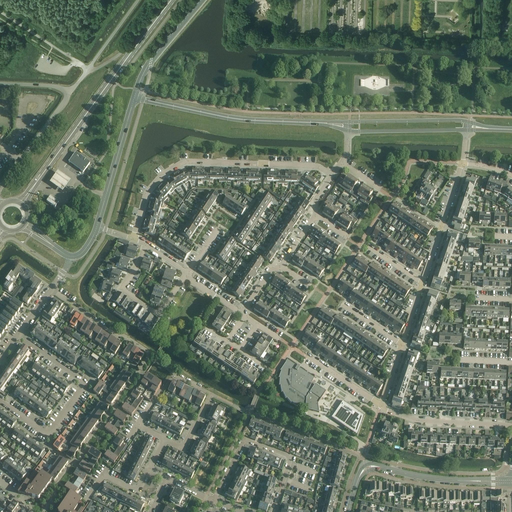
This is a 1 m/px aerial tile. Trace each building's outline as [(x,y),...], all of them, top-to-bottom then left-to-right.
[(83,173),(89,164),(90,163),(76,153),(75,153),(69,162),(69,163),(83,173)] [(192,171),(187,171),(188,174),(189,181),(194,181),(195,179),(198,179),(198,168),(192,168),(192,171)] [(198,168),(198,179),(201,179),(201,182),(207,182),(207,174),(207,172),(204,171),(204,169),(198,168)] [(207,174),(207,182),(212,182),(213,180),(216,180),(216,169),(210,169),(210,172),(207,172),(207,174)] [(216,169),(216,180),(219,180),(219,182),(225,182),(225,175),(225,172),(222,172),(222,169),(216,169)] [(225,175),(225,182),(230,183),(231,181),(234,181),(234,170),(228,169),(228,172),(225,172),(225,175)] [(234,170),(234,181),(237,181),(237,183),(243,183),(243,176),(243,173),(240,173),(240,170),(234,170)] [(243,176),(243,183),(248,183),(249,181),(252,181),(252,170),(246,170),(246,173),(243,173),(243,176)] [(252,170),(252,181),(255,181),(255,183),(261,184),(261,175),(261,174),(258,173),(258,171),(252,170)] [(181,171),(176,174),(181,183),(184,182),(185,184),(189,181),(188,174),(187,171),(183,173),(181,171)] [(264,175),(263,184),(270,184),(270,182),(273,182),(273,171),(267,171),(267,174),(264,174),(264,175)] [(273,171),(273,182),(276,182),(276,184),(282,184),(282,177),(282,174),(279,174),(279,171),(273,171)] [(62,192),(70,181),(60,173),(58,172),(50,183),(52,184),(62,192)] [(282,177),(282,184),(288,185),(288,183),(291,183),(291,172),(285,172),(285,174),(282,174),(282,177)] [(291,172),(291,183),(294,183),(294,185),(299,185),(301,178),(302,175),(297,175),(297,172),(291,172)] [(172,179),(169,181),(170,184),(175,189),(180,187),(179,185),(181,183),(176,174),(171,177),(172,179)] [(301,178),(299,185),(303,188),(304,186),(307,188),(313,179),(308,176),(307,178),(302,175),(301,178)] [(341,180),(337,186),(342,189),(343,188),(346,189),(347,188),(353,179),(348,176),(345,179),(343,177),(341,180)] [(465,184),(474,187),(477,179),(471,177),(470,180),(467,179),(465,184)] [(490,177),(486,190),(494,192),(497,182),(493,180),(493,178),(490,177)] [(313,179),(307,188),(310,190),(308,191),(313,195),(318,188),(319,186),(316,185),(318,182),(313,179)] [(347,188),(346,189),(348,191),(347,192),(352,196),(356,190),(354,188),(355,186),(358,182),(353,179),(347,188)] [(164,183),(160,187),(168,194),(170,192),(171,193),(175,189),(170,184),(169,181),(166,185),(164,183)] [(422,188),(427,192),(431,186),(430,185),(430,184),(427,181),(424,185),(422,183),(421,185),(423,187),(422,188)] [(501,195),(507,183),(503,182),(502,184),(497,182),(494,192),(501,195)] [(508,199),(511,193),(511,188),(510,187),(511,186),(507,183),(501,195),(508,199)] [(474,187),(465,184),(463,189),(472,192),(474,187)] [(361,199),(368,189),(363,186),(359,192),(356,190),(352,196),(357,199),(358,197),(361,199)] [(427,192),(433,195),(434,194),(436,195),(437,193),(435,192),(437,188),(434,186),(433,187),(431,186),(427,192)] [(158,193),(155,197),(157,198),(164,202),(167,198),(166,197),(168,194),(160,187),(156,192),(158,193)] [(427,192),(422,188),(421,190),(419,189),(415,194),(421,198),(422,197),(423,198),(427,192)] [(361,199),(360,201),(362,202),(367,206),(371,200),(373,198),(370,196),(373,192),(368,189),(361,199)] [(472,192),(463,189),(461,194),(471,197),(472,192)] [(208,196),(215,201),(216,201),(216,200),(218,196),(211,192),(208,196)] [(433,195),(427,192),(423,198),(420,203),(420,204),(420,203),(426,206),(425,207),(429,203),(428,202),(430,199),(432,200),(434,198),(432,197),(433,195)] [(261,198),(269,204),(273,199),(265,194),(262,197),(262,198),(261,198)] [(471,197),(461,194),(460,199),(469,202),(471,197)] [(48,199),(46,201),(47,202),(55,207),(57,205),(58,203),(58,202),(50,197),(50,196),(50,197),(48,199)] [(215,201),(208,196),(205,201),(212,205),(214,202),(215,202),(215,201)] [(151,201),(149,206),(160,209),(160,206),(162,207),(164,202),(157,198),(155,197),(153,201),(151,201)] [(227,207),(232,200),(227,197),(223,204),(226,206),(227,206),(227,207)] [(269,204),(261,198),(261,199),(258,203),(266,208),(269,204)] [(309,204),(308,203),(301,198),(298,203),(306,209),(309,204)] [(469,202),(460,199),(458,205),(467,208),(469,202)] [(232,210),(237,203),(232,200),(227,207),(228,207),(229,207),(232,210)] [(327,217),(329,214),(333,208),(331,206),(332,203),(327,200),(323,206),(326,208),(322,213),(327,217)] [(212,205),(205,201),(202,205),(209,210),(210,210),(210,209),(212,205)] [(236,213),(241,206),(237,203),(232,210),(235,212),(236,212),(236,213)] [(266,208),(258,203),(256,206),(256,207),(255,207),(263,213),(266,208)] [(298,203),(295,207),(303,213),(305,214),(306,212),(304,211),(306,209),(298,203)] [(393,214),(399,205),(397,203),(396,205),(394,203),(389,211),(393,214)] [(209,210),(202,205),(200,204),(197,209),(206,215),(208,211),(209,211),(209,210)] [(241,206),(236,213),(237,213),(238,214),(239,214),(241,216),(242,214),(246,209),(247,210),(248,208),(243,204),(241,206)] [(396,219),(397,217),(402,209),(401,208),(402,206),(399,205),(393,214),(392,216),(396,219)] [(467,208),(458,205),(456,210),(465,213),(467,208)] [(149,206),(147,212),(150,213),(149,216),(152,217),(159,219),(160,214),(161,213),(159,213),(160,209),(149,206)] [(252,212),(260,217),(263,213),(255,207),(255,208),(252,212)] [(295,207),(292,212),(295,214),(300,218),(302,215),(304,216),(305,214),(303,213),(295,207)] [(339,216),(340,214),(342,210),(338,207),(336,210),(333,208),(329,214),(327,217),(332,220),(336,214),(339,216)] [(402,220),(405,214),(408,210),(406,209),(404,211),(402,209),(397,217),(402,220)] [(342,227),(348,218),(345,216),(347,214),(342,210),(340,214),(339,216),(341,218),(337,224),(342,227)] [(406,223),(411,215),(409,214),(410,212),(408,210),(405,214),(402,220),(406,223)] [(455,215),(464,218),(465,213),(456,210),(455,215)] [(205,217),(196,211),(192,215),(202,222),(202,221),(202,220),(205,217)] [(249,216),(257,222),(260,217),(252,212),(250,215),(249,216)] [(300,218),(295,214),(292,212),(289,216),(297,222),(300,218)] [(475,220),(475,223),(479,223),(482,223),(482,225),(484,225),(485,214),(483,214),(479,214),(479,212),(477,212),(477,214),(477,220),(475,220)] [(485,214),(484,225),(486,225),(486,224),(490,224),(490,221),(492,221),(492,213),(490,213),(490,215),(485,214)] [(410,225),(416,216),(414,214),(413,216),(411,215),(406,223),(410,225)] [(499,215),(499,226),(501,226),(501,224),(505,224),(505,222),(507,222),(507,214),(505,214),(505,215),(499,215)] [(202,222),(192,215),(189,220),(198,226),(201,223),(201,222),(202,222)] [(464,218),(455,215),(453,220),(462,223),(464,218)] [(146,218),(144,224),(155,227),(155,224),(157,224),(159,219),(152,217),(149,216),(148,219),(146,218)] [(246,221),(254,226),(257,222),(249,216),(249,217),(246,221)] [(297,222),(289,216),(286,221),(294,227),(297,222)] [(414,228),(419,221),(417,219),(419,218),(416,216),(410,225),(414,228)] [(348,218),(342,227),(347,230),(351,224),(354,226),(358,220),(353,217),(351,220),(348,218)] [(198,226),(189,220),(186,224),(196,231),(196,230),(196,229),(198,226)] [(418,231),(425,222),(422,220),(421,222),(419,221),(414,228),(418,231)] [(453,220),(451,225),(455,226),(454,229),(459,231),(462,232),(465,224),(462,223),(453,220)] [(254,226),(246,221),(244,224),(244,225),(243,225),(251,231),(254,226)] [(286,221),(282,225),(291,231),(293,232),(294,230),(292,229),(294,227),(286,221)] [(423,234),(428,226),(426,225),(427,223),(425,222),(418,231),(423,234)] [(144,224),(142,229),(145,230),(144,233),(146,234),(154,236),(156,230),(154,230),(155,227),(144,224)] [(196,231),(186,224),(183,229),(192,235),(195,232),(195,231),(196,231)] [(280,224),(277,229),(288,236),(290,233),(291,234),(293,232),(291,231),(282,225),(280,224)] [(240,230),(248,235),(251,231),(243,225),(243,226),(240,230)] [(428,226),(423,234),(427,237),(433,228),(431,226),(430,228),(428,226)] [(314,239),(320,231),(315,227),(310,236),(314,239)] [(180,234),(189,240),(192,235),(183,229),(180,234)] [(274,233),(276,234),(285,240),(288,236),(277,229),(274,233)] [(375,241),(381,232),(377,229),(372,236),(375,238),(373,240),(375,241)] [(248,235),(240,230),(238,233),(238,234),(237,234),(245,240),(248,235)] [(320,231),(314,239),(318,242),(323,235),(324,234),(320,231)] [(380,242),(385,235),(381,232),(375,241),(376,242),(378,240),(380,242)] [(447,239),(456,242),(458,233),(453,232),(452,234),(448,233),(447,239)] [(157,243),(160,245),(161,245),(161,246),(166,239),(167,237),(163,234),(157,243)] [(237,235),(234,239),(242,244),(245,240),(237,234),(237,235)] [(273,239),(282,245),(285,240),(276,234),(273,239)] [(327,237),(323,235),(318,242),(317,243),(322,246),(327,237)] [(385,235),(380,242),(383,244),(382,246),(383,247),(388,239),(389,239),(390,238),(385,235)] [(326,249),(332,240),(327,237),(322,246),(326,249)] [(228,238),(226,242),(225,242),(225,243),(233,248),(236,243),(228,238)] [(166,249),(171,242),(166,239),(161,246),(162,246),(163,247),(166,249)] [(273,239),(270,243),(279,249),(281,250),(282,248),(280,247),(282,245),(273,239)] [(393,242),(389,239),(388,239),(383,247),(386,249),(385,250),(386,251),(393,242)] [(456,242),(447,239),(445,244),(454,247),(456,242)] [(474,250),(474,239),(472,239),(472,241),(468,241),(468,243),(466,243),(466,251),(468,251),(468,250),(474,250)] [(330,252),(336,243),(332,240),(326,249),(330,252)] [(170,252),(175,245),(171,242),(166,249),(169,251),(170,252)] [(392,253),(397,245),(393,242),(386,251),(388,252),(389,251),(392,253)] [(233,248),(225,243),(224,243),(224,244),(222,247),(230,253),(233,248)] [(270,243),(267,248),(276,254),(277,251),(279,252),(281,250),(279,249),(270,243)] [(336,243),(330,252),(335,255),(340,246),(336,243)] [(454,247),(445,244),(443,249),(452,252),(454,247)] [(175,245),(170,252),(171,252),(172,253),(175,255),(180,248),(175,245)] [(395,257),(401,248),(397,245),(392,253),(395,254),(393,256),(395,257)] [(129,246),(126,256),(134,259),(138,248),(129,246)] [(180,248),(175,255),(178,257),(179,257),(179,258),(184,251),(185,249),(181,246),(180,248)] [(230,253),(222,247),(220,251),(219,251),(219,252),(227,257),(230,253)] [(276,254),(267,248),(264,252),(273,258),(276,254)] [(400,258),(405,251),(401,248),(395,257),(397,258),(398,256),(400,258)] [(184,251),(179,258),(180,258),(180,259),(181,259),(184,261),(186,259),(186,258),(187,258),(187,257),(190,252),(185,249),(184,251)] [(452,252),(443,249),(442,254),(451,257),(452,252)] [(403,263),(410,254),(405,251),(400,258),(403,260),(402,262),(403,263)] [(218,253),(216,256),(226,263),(229,258),(227,257),(219,252),(218,252),(218,253)] [(261,257),(269,262),(270,263),(273,258),(264,252),(261,257)] [(297,265),(302,256),(298,253),(292,262),(297,265)] [(409,264),(414,256),(410,254),(403,263),(405,264),(406,262),(409,264)] [(451,257),(442,254),(440,259),(449,262),(451,257)] [(263,262),(255,256),(252,261),(260,266),(263,262)] [(302,256),(297,265),(301,268),(302,267),(307,259),(306,259),(302,256)] [(360,258),(356,256),(352,262),(353,263),(353,265),(357,268),(363,258),(361,257),(360,258)] [(412,269),(418,259),(414,256),(409,264),(412,266),(410,267),(412,269)] [(121,258),(119,264),(117,263),(117,264),(115,267),(118,268),(126,271),(130,260),(121,258)] [(153,261),(144,258),(141,268),(149,271),(153,261)] [(306,269),(312,261),(307,258),(306,259),(307,259),(302,267),(306,269)] [(361,270),(366,263),(364,262),(366,260),(363,258),(357,268),(361,270)] [(418,259),(412,269),(413,270),(415,268),(417,270),(423,262),(418,259)] [(449,262),(440,259),(438,264),(447,267),(449,262)] [(199,267),(199,268),(198,270),(201,273),(202,273),(208,264),(204,261),(201,265),(200,266),(200,267),(199,267)] [(260,266),(252,261),(249,265),(257,271),(260,266)] [(310,272),(316,264),(312,261),(306,269),(310,272)] [(367,272),(372,264),(370,263),(369,265),(366,263),(361,270),(366,273),(367,272)] [(204,274),(207,276),(213,267),(208,264),(202,273),(203,274),(204,274)] [(314,275),(320,267),(316,264),(310,272),(314,275)] [(371,274),(377,265),(376,264),(374,266),(372,264),(367,272),(371,274)] [(447,267),(438,264),(436,269),(446,272),(447,267)] [(249,265),(246,270),(254,275),(256,277),(257,275),(256,273),(257,271),(249,265)] [(375,277),(380,270),(378,268),(379,266),(377,265),(371,274),(375,277)] [(213,267),(207,276),(210,279),(211,279),(216,272),(217,270),(213,267)] [(320,267),(314,275),(319,278),(325,270),(320,267)] [(164,277),(173,280),(176,272),(166,269),(164,277)] [(446,272),(436,269),(435,274),(444,277),(446,272)] [(10,279),(15,283),(20,276),(19,270),(17,272),(16,271),(10,279)] [(27,281),(30,276),(22,270),(21,272),(19,270),(20,276),(27,281)] [(113,270),(110,280),(118,283),(122,273),(113,270)] [(246,270),(243,274),(251,280),(253,277),(255,279),(256,277),(254,275),(246,270)] [(375,277),(374,279),(378,282),(379,280),(386,271),(384,270),(383,271),(380,270),(375,277)] [(384,283),(389,275),(386,274),(387,272),(386,271),(379,280),(384,283)] [(216,272),(211,279),(212,280),(216,282),(221,275),(216,272)] [(465,274),(464,285),(467,285),(467,283),(470,283),(470,280),(472,280),(472,274),(473,272),(470,272),(470,274),(465,274)] [(221,285),(225,278),(227,277),(222,273),(221,275),(216,282),(221,285)] [(241,273),(238,277),(240,278),(248,284),(251,280),(243,274),(241,273)] [(444,277),(435,274),(433,280),(442,283),(444,277)] [(388,286),(394,277),(393,276),(391,277),(389,275),(384,283),(388,286)] [(30,276),(27,281),(34,286),(39,285),(37,283),(38,282),(30,276)] [(276,287),(281,279),(277,276),(271,284),(276,287)] [(173,280),(164,277),(161,285),(170,288),(173,280)] [(392,289),(397,281),(395,279),(396,278),(394,277),(388,286),(392,289)] [(248,284),(240,278),(237,283),(245,289),(248,284)] [(15,283),(10,279),(4,287),(9,291),(15,283)] [(281,279),(276,287),(280,290),(286,282),(281,279)] [(113,282),(105,280),(102,290),(110,293),(113,282)] [(433,280),(430,288),(439,291),(442,283),(433,280)] [(340,293),(346,284),(342,281),(337,288),(340,290),(338,292),(340,293)] [(396,292),(403,282),(401,281),(400,283),(397,281),(392,289),(396,292)] [(286,282),(280,290),(284,293),(289,286),(290,285),(286,282)] [(401,294),(406,287),(403,285),(404,283),(403,282),(396,292),(401,294)] [(237,283),(234,287),(242,293),(244,294),(245,292),(244,291),(245,289),(237,283)] [(346,284),(340,293),(342,294),(343,292),(345,294),(351,286),(346,284)] [(29,293),(33,296),(39,288),(38,287),(39,285),(34,286),(29,293)] [(153,294),(162,297),(165,289),(156,285),(153,294)] [(293,288),(289,286),(284,293),(283,294),(287,297),(293,288)] [(351,286),(345,294),(348,296),(347,298),(348,299),(354,291),(355,289),(351,286)] [(234,287),(231,292),(239,298),(241,295),(243,296),(244,294),(242,293),(234,287)] [(400,296),(404,299),(411,288),(410,287),(408,289),(406,287),(401,294),(400,296)] [(292,300),(297,291),(293,288),(287,297),(292,300)] [(429,293),(427,298),(436,301),(439,293),(430,290),(429,293)] [(296,303),(302,294),(297,291),(292,300),(296,303)] [(352,303),(358,294),(354,291),(348,299),(351,300),(350,302),(352,303)] [(119,305),(124,297),(117,292),(111,301),(119,305)] [(33,296),(29,293),(23,301),(27,305),(33,296)] [(162,297),(153,294),(150,302),(151,302),(150,305),(156,307),(157,304),(159,305),(162,297)] [(302,294),(296,303),(300,306),(306,297),(302,294)] [(358,294),(352,303),(353,304),(354,303),(357,304),(362,297),(358,294)] [(119,305),(117,307),(120,309),(121,307),(126,310),(131,302),(124,297),(119,305)] [(362,297),(357,304),(360,306),(358,308),(360,309),(366,300),(362,297)] [(425,303),(434,306),(436,301),(427,298),(425,303)] [(10,301),(9,303),(10,304),(19,310),(20,308),(21,309),(21,308),(23,306),(14,299),(12,302),(10,301)] [(63,305),(55,299),(52,304),(60,310),(60,309),(62,311),(65,306),(63,305)] [(366,300),(360,309),(362,310),(363,308),(365,310),(371,302),(366,300)] [(454,311),(455,300),(453,300),(453,302),(449,301),(449,304),(447,304),(447,312),(449,312),(449,311),(454,311)] [(258,313),(264,305),(259,302),(254,310),(258,313)] [(371,302),(365,310),(368,312),(367,314),(368,315),(375,305),(371,302)] [(136,314),(140,308),(133,303),(127,311),(134,316),(136,314)] [(425,303),(423,308),(435,312),(436,307),(434,306),(425,303)] [(7,306),(6,307),(7,309),(7,308),(16,314),(17,313),(18,314),(18,313),(20,310),(19,310),(10,304),(9,307),(7,306)] [(60,310),(52,304),(48,308),(57,314),(60,310)] [(262,316),(268,308),(264,305),(258,313),(262,316)] [(375,305),(368,315),(370,316),(371,314),(374,316),(379,308),(375,305)] [(4,310),(3,312),(4,313),(13,318),(13,317),(14,318),(15,317),(17,315),(16,314),(7,308),(7,309),(5,311),(4,310)] [(57,314),(48,308),(45,312),(53,318),(57,314)] [(140,308),(136,314),(134,316),(142,321),(147,313),(140,308)] [(220,314),(231,322),(233,319),(231,317),(233,314),(224,308),(220,314)] [(268,308),(262,316),(267,319),(268,318),(267,318),(272,310),(268,308)] [(379,308),(374,316),(377,318),(375,319),(377,320),(383,311),(379,308)] [(423,308),(422,313),(433,317),(435,312),(423,308)] [(272,320),(277,312),(273,309),(272,310),(267,318),(268,318),(272,320)] [(322,319),(328,310),(327,309),(326,311),(323,309),(318,316),(322,319)] [(326,322),(332,315),(329,313),(330,311),(328,310),(322,319),(326,322)] [(383,311),(377,320),(379,321),(380,320),(382,321),(387,314),(383,311)] [(1,314),(0,315),(0,316),(1,317),(9,323),(10,322),(11,322),(12,322),(14,319),(13,318),(4,313),(3,312),(1,314)] [(53,318),(45,312),(42,317),(50,323),(53,318)] [(276,323),(282,315),(277,312),(272,320),(276,323)] [(420,319),(431,322),(433,317),(422,313),(420,319)] [(155,319),(147,314),(142,322),(149,327),(148,328),(151,331),(158,321),(155,319)] [(216,320),(224,326),(227,323),(229,325),(231,322),(220,314),(216,320)] [(387,314),(382,321),(385,323),(384,325),(385,326),(392,317),(387,314)] [(77,330),(84,320),(76,315),(70,324),(74,327),(74,328),(77,330)] [(280,326),(286,318),(282,315),(276,323),(280,326)] [(332,315),(326,322),(331,325),(332,324),(332,323),(337,316),(335,315),(334,317),(332,315)] [(336,326),(342,317),(341,316),(340,318),(337,316),(332,323),(332,324),(336,326)] [(0,323),(6,327),(7,326),(8,327),(9,326),(10,324),(9,323),(1,317),(0,318),(0,323)] [(340,329),(345,322),(343,320),(344,318),(342,317),(336,326),(340,329)] [(392,317),(385,326),(387,327),(388,325),(391,327),(396,320),(392,317)] [(286,318),(280,326),(285,329),(290,321),(286,318)] [(418,324),(430,327),(431,322),(420,319),(418,324)] [(84,320),(77,330),(80,332),(80,331),(85,334),(91,325),(84,320)] [(224,326),(216,320),(212,326),(223,334),(225,331),(222,329),(224,326)] [(396,320),(391,327),(394,329),(392,331),(394,332),(400,322),(396,320)] [(345,332),(351,323),(349,322),(348,323),(345,322),(340,329),(345,332)] [(400,322),(394,332),(395,333),(397,331),(400,333),(405,325),(400,322)] [(349,335),(354,327),(351,325),(352,324),(351,323),(345,332),(349,335)] [(417,329),(426,332),(428,333),(430,327),(418,324),(417,329)] [(92,340),(98,330),(91,325),(85,334),(89,337),(88,338),(92,340)] [(35,337),(40,329),(36,326),(30,334),(35,337)] [(353,338),(359,328),(358,327),(357,329),(354,327),(349,335),(353,338)] [(357,341),(362,333),(360,331),(361,329),(359,328),(353,338),(357,341)] [(39,340),(45,332),(40,329),(35,337),(39,340)] [(417,329),(415,334),(424,337),(426,332),(417,329)] [(100,344),(106,335),(98,330),(92,340),(95,342),(100,344)] [(43,343),(49,335),(45,332),(39,340),(43,343)] [(305,345),(311,335),(307,332),(302,340),(305,342),(304,344),(305,345)] [(361,343),(368,334),(366,333),(365,335),(362,333),(357,341),(361,343)] [(366,346),(371,339),(368,337),(369,335),(368,334),(361,343),(366,346)] [(413,339),(422,342),(424,337),(415,334),(413,339)] [(48,346),(54,338),(49,335),(43,343),(48,346)] [(107,351),(113,340),(106,335),(100,344),(104,347),(103,348),(107,351)] [(200,348),(207,337),(204,335),(202,337),(199,335),(193,344),(200,348)] [(257,339),(268,347),(273,341),(264,335),(262,338),(259,336),(257,339)] [(311,335),(305,345),(307,346),(308,344),(311,346),(316,338),(311,335)] [(206,352),(211,343),(208,341),(210,339),(207,337),(200,348),(206,352)] [(52,350),(58,341),(54,338),(48,346),(52,350)] [(316,338),(311,346),(313,348),(312,349),(314,350),(319,343),(320,341),(316,338)] [(58,341),(52,350),(56,353),(64,342),(59,339),(58,341)] [(268,347),(257,339),(255,342),(258,344),(256,347),(264,353),(268,347)] [(370,349),(376,340),(375,339),(374,340),(371,339),(366,346),(370,349)] [(414,348),(419,350),(422,342),(413,339),(411,344),(415,345),(414,348)] [(113,340),(107,351),(110,353),(110,352),(115,355),(121,345),(113,340)] [(374,352),(379,344),(377,343),(378,341),(376,340),(370,349),(374,352)] [(64,342),(56,353),(61,356),(67,348),(68,345),(64,342)] [(212,356),(219,345),(216,343),(214,345),(211,343),(206,352),(212,356)] [(317,355),(323,346),(319,343),(314,350),(316,352),(315,354),(317,355)] [(378,355),(385,345),(383,344),(382,346),(379,344),(374,352),(378,355)] [(129,361),(136,352),(136,351),(129,345),(122,355),(127,358),(126,359),(129,361)] [(217,360),(223,351),(220,349),(222,347),(219,345),(212,356),(217,360)] [(385,345),(378,355),(383,358),(388,350),(385,348),(386,346),(385,345)] [(18,351),(26,356),(29,352),(27,350),(23,347),(21,346),(18,351)] [(323,346),(317,355),(318,356),(319,354),(322,356),(327,349),(323,346)] [(264,353),(256,347),(254,350),(251,348),(249,351),(260,359),(264,353)] [(65,359),(71,351),(67,348),(61,356),(65,359)] [(327,349),(322,356),(325,358),(324,360),(325,361),(331,351),(327,349)] [(18,351),(15,355),(24,362),(28,358),(26,356),(18,351)] [(70,362),(76,354),(71,351),(65,359),(70,362)] [(136,351),(136,352),(129,361),(132,363),(133,362),(137,365),(144,356),(136,351)] [(223,364),(231,353),(228,351),(226,353),(223,351),(217,360),(223,364)] [(331,351),(325,361),(327,362),(328,360),(331,362),(336,354),(331,351)] [(407,358),(416,361),(419,353),(413,351),(412,353),(409,352),(407,358)] [(229,368),(235,359),(232,357),(234,355),(231,353),(223,364),(229,368)] [(74,365),(80,357),(76,354),(70,362),(74,365)] [(336,354),(331,362),(333,364),(332,365),(334,366),(340,357),(336,354)] [(15,355),(12,359),(19,365),(21,366),(24,362),(15,355)] [(82,357),(77,364),(81,367),(86,360),(82,357)] [(340,357),(334,366),(335,367),(336,366),(339,368),(344,360),(340,357)] [(416,361),(407,358),(405,363),(414,366),(416,361)] [(8,364),(16,369),(19,365),(12,359),(8,364)] [(235,372),(243,361),(240,359),(238,361),(235,359),(229,368),(235,372)] [(85,370),(91,363),(86,360),(81,367),(85,370)] [(305,409),(306,394),(308,391),(314,378),(287,360),(280,371),(281,371),(278,378),(279,378),(279,386),(280,386),(281,393),(282,393),(286,399),(291,404),(292,403),(298,407),(298,406),(305,409)] [(344,360),(339,368),(342,369),(341,371),(342,372),(348,363),(344,360)] [(241,376),(247,367),(244,365),(246,363),(243,361),(235,372),(241,376)] [(35,375),(41,367),(39,365),(36,363),(35,365),(33,363),(29,369),(31,370),(31,372),(35,375)] [(89,373),(95,366),(91,363),(85,370),(89,373)] [(348,363),(342,372),(344,373),(345,371),(348,373),(353,366),(348,363)] [(414,366),(405,363),(404,368),(413,371),(414,366)] [(16,369),(8,364),(5,368),(13,374),(16,369)] [(94,376),(99,369),(95,366),(89,373),(94,376)] [(353,366),(348,373),(350,375),(349,377),(351,378),(357,369),(353,366)] [(40,378),(46,370),(43,369),(44,368),(41,367),(35,375),(40,378)] [(247,380),(255,369),(252,367),(250,369),(247,367),(241,376),(247,380)] [(13,374),(5,368),(2,373),(10,378),(13,374)] [(413,371),(404,368),(402,373),(411,376),(413,371)] [(99,369),(94,376),(98,379),(103,372),(99,369)] [(255,369),(247,380),(253,384),(259,375),(256,373),(258,371),(255,369)] [(357,369),(351,378),(352,379),(353,377),(356,379),(361,371),(357,369)] [(45,382),(50,374),(49,372),(48,372),(46,370),(40,378),(45,382)] [(120,376),(128,381),(132,377),(124,371),(120,376)] [(361,371),(356,379),(359,381),(358,383),(359,384),(365,374),(361,371)] [(10,378),(2,373),(0,375),(0,377),(7,383),(10,378)] [(411,376),(402,373),(400,378),(409,381),(411,376)] [(49,385),(55,377),(53,376),(53,375),(50,374),(45,382),(49,385)] [(365,374),(359,384),(361,385),(362,383),(365,385),(370,377),(365,374)] [(128,381),(120,376),(117,380),(125,386),(128,381)] [(136,392),(144,398),(145,398),(146,399),(150,402),(160,388),(161,386),(161,385),(160,385),(147,376),(146,376),(145,378),(136,392)] [(54,388),(60,380),(58,378),(57,379),(55,377),(49,385),(54,388)] [(370,377),(365,385),(367,386),(366,388),(368,389),(374,380),(370,377)] [(409,381),(400,378),(398,383),(407,386),(409,381)] [(58,392),(64,383),(62,382),(63,381),(60,380),(54,388),(58,392)] [(125,386),(117,380),(114,385),(121,391),(125,386)] [(374,380),(368,389),(369,390),(370,389),(373,390),(378,383),(374,380)] [(175,396),(181,385),(173,381),(168,391),(173,394),(172,395),(175,396)] [(93,392),(98,396),(102,390),(106,393),(109,389),(100,382),(93,392)] [(64,383),(58,392),(63,395),(69,387),(67,385),(64,383)] [(378,383),(373,390),(376,392),(374,394),(376,395),(383,386),(378,383)] [(407,386),(398,383),(397,388),(406,391),(407,386)] [(114,385),(110,390),(118,395),(121,391),(114,385)] [(181,385),(175,396),(179,398),(179,397),(184,399),(189,389),(181,385)] [(305,409),(305,410),(319,413),(318,404),(318,402),(319,399),(321,400),(326,392),(315,385),(310,392),(308,391),(306,394),(305,409)] [(19,398),(24,390),(20,387),(19,388),(16,386),(12,392),(15,393),(14,395),(16,397),(19,398)] [(406,391),(397,388),(395,393),(404,396),(406,391)] [(110,390),(109,389),(106,393),(110,396),(106,401),(111,405),(118,395),(110,390)] [(191,404),(197,393),(189,389),(184,399),(189,402),(188,403),(191,404)] [(23,402),(29,393),(24,390),(19,398),(20,400),(21,400),(23,402)] [(131,396),(132,397),(136,399),(133,404),(138,407),(144,398),(136,392),(134,391),(131,396)] [(28,405),(34,397),(29,393),(23,402),(25,403),(25,404),(28,405)] [(197,393),(191,404),(195,406),(195,405),(200,407),(205,397),(197,393)] [(404,396),(395,393),(393,399),(402,402),(404,396)] [(444,396),(443,399),(439,399),(439,408),(442,408),(442,411),(446,411),(447,400),(447,397),(444,396)] [(32,408),(38,400),(34,397),(28,405),(30,407),(32,408)] [(417,409),(417,410),(422,410),(422,407),(425,407),(425,398),(421,398),(421,399),(418,398),(418,403),(413,403),(411,409),(417,409)] [(402,402),(393,399),(392,404),(393,404),(392,407),(400,410),(402,402)] [(37,412),(43,403),(38,400),(32,408),(35,410),(34,411),(37,412)] [(343,401),(331,418),(357,436),(364,416),(360,413),(355,411),(356,410),(343,401)] [(43,403),(37,412),(39,414),(39,413),(42,415),(48,407),(43,403)] [(97,407),(105,413),(108,409),(100,403),(97,407)] [(122,409),(132,416),(138,407),(133,404),(130,408),(125,404),(122,409)] [(211,412),(219,416),(222,411),(224,412),(225,408),(220,406),(218,409),(213,406),(212,408),(213,409),(211,412)] [(48,407),(42,415),(44,416),(44,417),(46,418),(52,410),(48,407)] [(105,413),(97,407),(93,412),(101,418),(105,413)] [(117,411),(113,416),(119,420),(116,424),(121,427),(127,418),(117,411)] [(90,417),(98,423),(101,418),(93,412),(90,417)] [(160,415),(155,412),(154,412),(153,414),(154,414),(154,415),(150,413),(147,418),(151,420),(150,421),(155,424),(159,417),(160,415)] [(211,423),(217,426),(218,423),(216,422),(219,416),(211,412),(209,416),(208,415),(207,417),(212,420),(211,423)] [(5,427),(11,419),(9,417),(9,416),(7,415),(1,424),(5,427)] [(159,417),(155,424),(160,426),(165,417),(160,415),(159,417)] [(86,421),(95,427),(98,423),(90,417),(86,421)] [(165,417),(160,426),(165,428),(169,422),(170,419),(165,417)] [(253,432),(257,421),(253,420),(254,419),(252,418),(249,427),(252,429),(251,431),(253,432)] [(11,419),(5,427),(10,430),(16,422),(14,420),(11,419)] [(170,419),(169,422),(165,428),(170,431),(175,422),(170,419)] [(83,426),(91,432),(95,427),(86,421),(83,426)] [(259,431),(262,422),(261,422),(257,421),(253,432),(254,432),(255,430),(259,431)] [(263,436),(267,425),(263,423),(264,423),(262,422),(259,431),(262,432),(261,435),(263,436)] [(389,432),(391,425),(389,424),(390,423),(385,422),(384,426),(382,425),(381,427),(383,428),(383,430),(389,432)] [(217,426),(211,423),(210,426),(204,423),(203,425),(204,426),(202,429),(213,435),(216,429),(215,428),(217,426)] [(108,424),(104,429),(114,436),(121,427),(116,424),(113,428),(108,424)] [(178,426),(173,424),(170,431),(175,433),(178,426)] [(391,425),(389,432),(395,434),(396,432),(398,433),(399,431),(396,430),(398,426),(393,424),(393,426),(391,425)] [(179,425),(178,426),(175,433),(180,436),(184,427),(179,425)] [(269,435),(272,426),(271,425),(271,426),(267,425),(263,436),(264,436),(265,434),(269,435)] [(80,430),(88,436),(91,432),(83,426),(80,430)] [(273,440),(277,429),(273,427),(274,426),(272,426),(269,435),(272,436),(271,439),(273,440)] [(202,440),(208,443),(209,440),(210,440),(213,435),(202,429),(201,433),(200,432),(198,435),(204,437),(202,440)] [(277,429),(273,440),(275,440),(276,437),(279,439),(283,430),(281,429),(281,430),(277,429)] [(15,441),(21,433),(19,431),(19,432),(16,430),(15,431),(13,430),(9,435),(11,437),(11,438),(15,441)] [(76,435),(85,441),(88,436),(80,430),(76,435)] [(386,439),(389,432),(383,430),(382,432),(380,431),(379,433),(381,434),(380,438),(384,440),(385,438),(386,439)] [(408,430),(407,440),(407,441),(417,441),(418,433),(413,432),(413,430),(408,430)] [(287,445),(291,434),(288,433),(288,432),(287,431),(283,440),(287,442),(286,444),(287,445)] [(399,437),(397,437),(394,436),(395,434),(389,432),(386,439),(388,440),(388,441),(397,444),(399,437)] [(20,445),(26,437),(24,435),(24,434),(21,433),(15,441),(20,445)] [(417,441),(417,443),(427,444),(427,435),(422,435),(422,433),(418,433),(417,441)] [(436,444),(437,435),(432,435),(432,433),(427,433),(427,435),(427,444),(436,444)] [(446,436),(441,436),(441,434),(437,433),(437,435),(436,444),(446,445),(446,436)] [(293,444),(297,435),(295,435),(291,434),(287,445),(289,446),(290,443),(293,444)] [(456,436),(451,436),(451,434),(446,434),(446,436),(446,445),(455,445),(456,436)] [(465,437),(460,437),(460,435),(456,434),(456,436),(455,445),(465,446),(465,437)] [(73,440),(81,446),(85,441),(76,435),(73,440)] [(113,443),(114,444),(118,447),(116,451),(120,454),(122,451),(124,452),(128,446),(127,445),(122,442),(124,438),(119,435),(117,438),(118,439),(117,438),(116,438),(116,440),(115,440),(114,441),(114,442),(113,443)] [(297,449),(302,438),(298,437),(298,436),(297,435),(293,444),(297,445),(296,448),(297,449)] [(475,437),(470,437),(470,435),(465,435),(465,437),(465,446),(475,446),(475,437)] [(485,438),(484,438),(480,437),(480,435),(475,435),(475,437),(475,446),(484,447),(485,438)] [(484,447),(494,447),(494,438),(489,438),(489,436),(485,436),(484,438),(485,438),(484,447)] [(25,448),(31,440),(29,438),(28,438),(26,437),(20,445),(25,448)] [(53,447),(58,450),(62,445),(66,448),(69,444),(60,437),(53,447)] [(153,442),(145,438),(144,438),(142,443),(151,447),(153,442)] [(304,448),(307,439),(306,438),(305,439),(302,438),(297,449),(299,449),(300,447),(304,448)] [(494,438),(494,447),(494,449),(503,450),(504,441),(499,440),(499,438),(494,438)] [(308,453),(312,442),(308,440),(307,439),(304,448),(307,449),(306,452),(308,453)] [(29,451),(35,443),(33,442),(33,441),(31,440),(25,448),(29,451)] [(73,440),(70,444),(78,450),(81,446),(73,440)] [(196,443),(194,447),(204,452),(207,446),(206,446),(208,443),(202,440),(201,443),(196,440),(194,443),(196,443)] [(314,452),(317,443),(316,442),(315,443),(312,442),(308,453),(309,453),(310,450),(314,452)] [(34,455),(40,447),(38,444),(37,445),(35,443),(29,451),(34,455)] [(151,447),(142,443),(139,447),(148,452),(151,447)] [(318,456),(322,446),(318,444),(318,443),(317,443),(314,452),(317,453),(316,456),(318,456)] [(69,444),(66,448),(70,451),(66,456),(71,460),(78,450),(70,444),(69,444)] [(322,446),(318,456),(319,457),(320,454),(324,456),(327,447),(326,446),(325,447),(322,446)] [(40,447),(34,455),(39,458),(39,457),(42,459),(46,453),(43,451),(45,450),(42,448),(40,447)] [(148,452),(139,447),(137,452),(146,457),(148,452)] [(191,450),(190,452),(193,453),(191,456),(194,458),(197,460),(200,461),(201,457),(204,452),(194,447),(192,450),(191,450)] [(88,453),(89,454),(93,457),(90,461),(95,464),(101,455),(91,448),(88,453)] [(253,459),(256,451),(250,449),(247,457),(253,459)] [(104,457),(102,460),(107,463),(109,460),(114,463),(120,454),(116,451),(113,455),(108,451),(104,456),(105,457),(105,458),(104,457)] [(253,459),(258,461),(261,452),(260,451),(259,452),(256,451),(253,459)] [(334,457),(333,458),(346,461),(347,456),(345,455),(345,453),(339,451),(338,454),(337,457),(334,457)] [(147,457),(146,457),(137,452),(134,457),(135,458),(135,457),(137,458),(136,458),(143,462),(144,461),(145,462),(147,457)] [(257,463),(262,465),(266,455),(262,454),(263,452),(261,452),(258,461),(257,463)] [(268,464),(271,456),(270,455),(269,456),(266,455),(262,465),(267,467),(268,465),(268,464)] [(273,467),(276,459),(272,457),(273,456),(271,456),(268,464),(268,465),(273,467)] [(56,462),(59,464),(64,468),(68,463),(60,457),(56,462)] [(133,462),(136,464),(142,467),(145,462),(144,461),(143,462),(136,458),(137,458),(135,457),(135,458),(133,462)] [(162,464),(161,466),(166,469),(167,467),(166,467),(168,464),(171,459),(166,457),(165,459),(162,464)] [(168,464),(166,467),(167,467),(171,470),(174,464),(175,463),(176,461),(171,458),(171,459),(168,464)] [(346,461),(333,458),(333,460),(336,460),(335,464),(344,467),(346,461)] [(7,471),(12,464),(13,463),(9,459),(2,467),(5,469),(4,469),(7,471)] [(281,461),(282,459),(280,459),(279,460),(276,459),(273,467),(282,470),(285,462),(281,461)] [(12,464),(7,471),(9,473),(9,472),(11,474),(12,474),(19,465),(15,461),(13,463),(12,464)] [(82,462),(79,467),(89,473),(95,464),(90,461),(88,465),(82,462)] [(174,464),(171,470),(176,472),(180,465),(181,463),(176,461),(175,463),(174,464)] [(59,464),(56,462),(53,467),(61,473),(64,468),(59,464)] [(136,464),(133,462),(131,467),(136,470),(140,472),(142,467),(136,464)] [(180,465),(176,472),(181,475),(185,466),(181,463),(180,465)] [(19,465),(12,474),(12,475),(14,476),(13,477),(16,478),(22,470),(23,468),(19,465)] [(185,466),(181,475),(186,477),(190,469),(190,468),(186,465),(185,466)] [(240,469),(238,472),(248,477),(251,472),(246,469),(244,468),(240,466),(239,468),(240,469)] [(61,473),(53,467),(49,471),(58,477),(61,473)] [(140,472),(136,470),(131,467),(128,472),(137,477),(140,472)] [(186,477),(185,478),(190,481),(195,471),(190,469),(186,477)] [(343,472),(331,469),(330,470),(333,471),(332,475),(342,477),(343,472)] [(24,482),(28,476),(26,474),(27,473),(22,470),(16,478),(18,480),(21,481),(22,480),(24,482)] [(34,470),(18,493),(39,499),(52,480),(46,476),(41,472),(40,475),(34,470)] [(76,482),(81,485),(87,476),(77,470),(73,475),(79,478),(76,482)] [(52,480),(54,482),(58,477),(49,471),(46,476),(52,480)] [(126,477),(135,482),(137,477),(128,472),(126,477)] [(236,475),(235,476),(246,482),(248,477),(238,472),(237,475),(236,475)] [(235,478),(234,481),(244,486),(246,482),(235,476),(234,478),(235,478)] [(266,484),(275,486),(276,483),(277,483),(277,481),(268,478),(266,484)] [(340,482),(328,479),(328,481),(330,481),(329,485),(339,488),(340,482)] [(230,486),(242,492),(244,487),(242,485),(234,481),(232,485),(231,484),(230,486)] [(68,483),(64,488),(71,492),(74,494),(81,485),(76,482),(73,486),(68,483)] [(372,493),(376,493),(376,484),(374,484),(374,483),(370,483),(370,486),(368,485),(369,485),(368,484),(365,495),(367,495),(368,496),(369,496),(369,495),(370,495),(371,495),(371,494),(372,494),(372,493)] [(103,490),(101,493),(106,496),(107,495),(107,494),(110,488),(111,487),(106,484),(104,487),(103,490)] [(275,486),(266,484),(265,489),(274,492),(275,490),(274,489),(275,486)] [(230,488),(229,491),(239,496),(241,491),(230,486),(229,487),(230,488)] [(111,499),(115,490),(110,488),(107,494),(107,495),(106,496),(111,499)] [(115,490),(111,499),(115,501),(116,499),(120,492),(115,490)] [(172,495),(170,499),(172,501),(179,505),(182,500),(183,497),(186,498),(187,496),(176,490),(175,492),(172,491),(170,494),(172,495)] [(229,491),(226,496),(237,501),(239,496),(229,491)] [(58,511),(82,511),(85,508),(82,506),(77,511),(73,511),(82,499),(74,494),(71,492),(58,511)] [(121,502),(125,495),(120,492),(116,499),(121,502)] [(490,501),(497,501),(497,498),(504,498),(504,492),(490,492),(490,501)] [(336,496),(324,493),(324,495),(327,495),(326,499),(335,501),(335,500),(336,496)] [(271,497),(263,494),(261,499),(271,502),(272,500),(270,500),(271,497)] [(125,495),(121,502),(120,504),(125,506),(129,497),(125,495)] [(0,508),(3,511),(10,503),(8,501),(8,500),(4,497),(0,502),(0,508)] [(130,508),(134,500),(129,497),(125,506),(130,508)] [(271,502),(261,499),(260,504),(268,507),(269,503),(270,504),(271,502)] [(139,502),(134,500),(130,508),(135,511),(135,510),(135,509),(136,509),(139,502)] [(139,502),(136,509),(135,509),(135,510),(138,511),(140,511),(145,503),(139,501),(139,502)] [(495,509),(505,509),(505,504),(497,504),(497,501),(490,501),(490,504),(494,504),(495,509)] [(17,511),(20,509),(18,507),(18,506),(13,502),(6,511),(17,511)]
